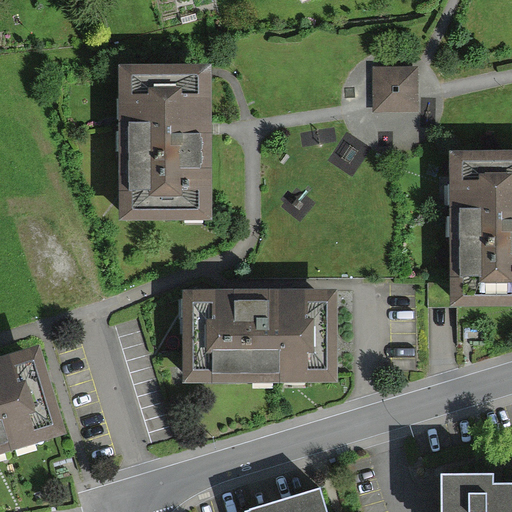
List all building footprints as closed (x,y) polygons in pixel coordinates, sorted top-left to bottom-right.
[(416,68),(373,68),(374,111),(417,111),(416,68)] [(124,69),(124,215),(207,214),(207,69),(124,69)] [(511,152),(455,153),(455,302),(511,301),(511,152)] [(187,294),(187,378),(333,378),(333,294),(187,294)] [(47,359),(0,374),(0,457),(71,436),(47,359)] [(511,511),(511,483),(501,483),(501,472),(443,472),(443,511),(511,511)] [(332,511),(327,492),(252,511),(332,511)]
